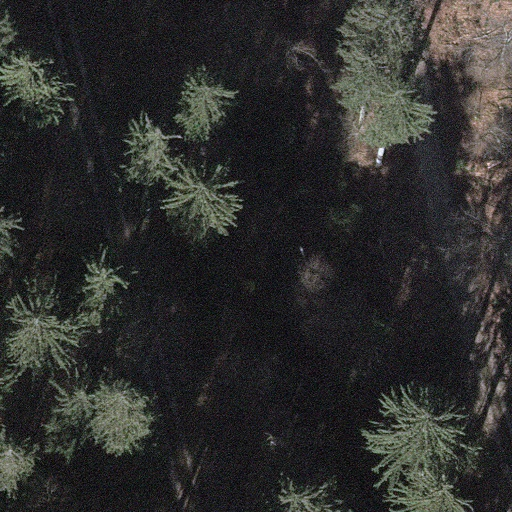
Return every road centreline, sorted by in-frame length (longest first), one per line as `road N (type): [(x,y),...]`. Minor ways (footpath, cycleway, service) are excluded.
road 1 (track): [(193,511),(56,0)]
road 2 (track): [(511,458),(423,0)]
